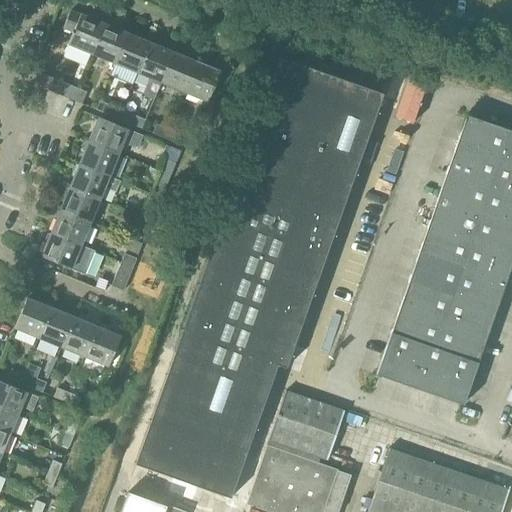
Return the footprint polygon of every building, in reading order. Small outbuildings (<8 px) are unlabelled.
[(89,53),(102,23),(79,14),(66,43),(89,53)] [(112,63),(125,33),(102,23),(89,53),(112,63)] [(135,73),(148,43),(125,33),(112,63),(135,73)] [(152,98),(158,82),(170,52),(148,43),(135,73),(147,78),(141,93),(152,98)] [(181,92),(193,62),(170,52),(158,82),(181,92)] [(282,368),(380,93),(277,56),(132,465),(228,499),(275,366),(282,368)] [(204,102),(217,72),(193,62),(181,92),(204,102)] [(58,94),(63,83),(39,73),(34,84),(58,94)] [(79,103),(84,91),(63,83),(58,94),(79,103)] [(116,118),(119,110),(97,100),(93,109),(116,118)] [(138,128),(142,119),(119,110),(116,118),(138,128)] [(497,159),(507,130),(466,115),(456,144),(497,159)] [(135,146),(140,135),(95,117),(87,139),(116,151),(121,141),(135,146)] [(161,137),(165,128),(153,123),(149,132),(161,137)] [(173,142),(176,133),(165,128),(161,137),(173,142)] [(511,164),(511,131),(507,130),(497,159),(511,164)] [(107,174),(116,151),(87,139),(77,162),(107,174)] [(487,186),(497,159),(456,144),(446,171),(487,186)] [(168,175),(178,152),(166,147),(161,159),(164,160),(159,171),(168,175)] [(511,194),(511,164),(497,159),(487,186),(511,194)] [(112,191),(117,180),(106,176),(107,174),(77,162),(68,185),(98,198),(102,187),(112,191)] [(158,199),(168,175),(159,171),(149,195),(158,199)] [(511,194),(487,186),(446,171),(437,199),(478,213),(511,225),(511,194)] [(88,220),(98,198),(68,185),(59,208),(88,220)] [(468,240),(478,213),(437,199),(427,226),(468,240)] [(149,222),(154,210),(145,206),(140,218),(149,222)] [(88,251),(89,247),(79,243),(88,220),(59,208),(48,234),(88,251)] [(511,255),(511,225),(478,213),(468,240),(511,255)] [(144,234),(149,222),(140,218),(135,230),(144,234)] [(459,268),(468,240),(427,226),(418,253),(459,268)] [(86,255),(88,251),(48,234),(39,257),(69,269),(76,251),(86,255)] [(127,240),(126,242),(138,247),(138,246),(139,243),(128,238),(127,240)] [(504,283),(511,261),(511,255),(468,240),(459,268),(504,283)] [(126,242),(123,251),(134,255),(138,247),(126,242)] [(450,295),(459,268),(418,253),(408,280),(450,295)] [(120,291),(130,267),(133,259),(122,254),(118,263),(109,286),(120,291)] [(495,311),(504,283),(459,268),(450,295),(495,311)] [(441,322),(450,295),(408,280),(399,307),(441,322)] [(485,338),(495,311),(450,295),(441,322),(485,338)] [(37,339),(49,308),(26,298),(13,329),(37,339)] [(431,349),(441,322),(399,307),(389,335),(417,344),(431,349)] [(61,349),(74,318),(49,308),(37,339),(61,349)] [(83,358),(96,328),(74,318),(61,349),(83,358)] [(476,365),(485,338),(441,322),(431,349),(446,354),(476,365)] [(104,367),(117,337),(96,328),(83,358),(104,367)] [(403,385),(417,344),(389,335),(375,375),(403,385)] [(432,394),(446,354),(431,349),(417,344),(403,385),(432,394)] [(462,405),(476,365),(446,354),(432,394),(462,405)] [(19,383),(22,375),(11,370),(7,378),(19,383)] [(30,388),(34,380),(22,375),(19,383),(30,388)] [(36,398),(0,383),(0,407),(16,414),(18,408),(31,413),(36,398)] [(65,402),(69,393),(56,388),(52,397),(65,402)] [(315,465),(315,464),(318,458),(325,460),(342,412),(343,411),(318,402),(285,390),(285,392),(245,504),(267,511),(324,511),(338,473),(315,465)] [(78,407),(82,398),(69,393),(65,402),(78,407)] [(0,430),(8,433),(16,414),(0,407),(0,430)] [(71,434),(75,426),(67,423),(64,431),(71,434)] [(0,453),(8,433),(0,430),(0,453)] [(66,449),(71,434),(64,431),(58,446),(66,449)] [(499,511),(507,491),(386,450),(364,511),(499,511)] [(55,477),(59,466),(51,463),(47,474),(55,477)] [(50,489),(55,477),(47,474),(42,485),(50,489)] [(125,493),(118,511),(186,511),(164,504),(163,507),(130,495),(125,493)] [(40,511),(43,506),(35,503),(30,511),(40,511)]
